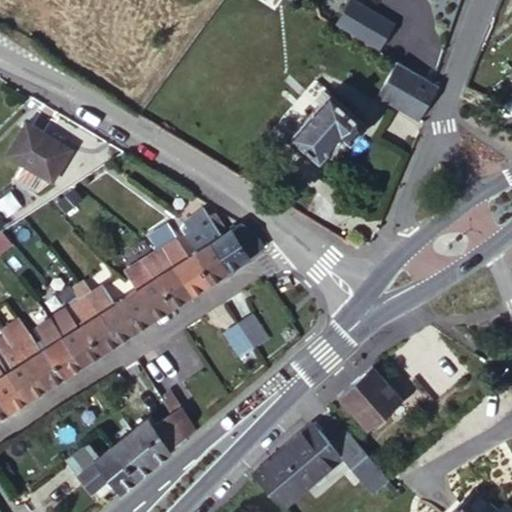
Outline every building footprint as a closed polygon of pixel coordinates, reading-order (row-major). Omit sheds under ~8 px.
[(343,0),(336,11),(333,16),(377,43),(391,21),(357,0),(343,0)] [(439,83),(402,62),(382,96),(419,117),(439,83)] [(329,88),(290,134),(318,158),(341,133),(349,139),(366,119),(329,88)] [(27,112),(5,146),(21,157),(41,171),(46,175),(68,142),(27,112)] [(32,184),(41,171),(21,157),(12,170),(32,184)] [(76,185),(63,196),(70,206),(84,195),(76,185)] [(207,211),(202,205),(187,215),(191,221),(203,237),(214,230),(216,234),(220,231),(209,214),(207,211)] [(225,228),(214,211),(209,214),(220,231),(225,228)] [(249,226),(239,220),(228,227),(247,257),(265,246),(249,226)] [(152,231),(160,243),(178,232),(170,221),(152,231)] [(203,237),(191,221),(186,224),(200,244),(208,239),(216,234),(214,230),(203,237)] [(208,239),(228,270),(247,257),(228,227),(225,228),(216,234),(208,239)] [(0,249),(12,240),(1,228),(0,229),(0,249)] [(178,232),(160,243),(172,262),(190,251),(178,232)] [(209,281),(228,270),(208,239),(200,244),(190,251),(209,281)] [(160,243),(153,247),(144,253),(144,254),(155,272),(172,262),(160,243)] [(191,293),(209,281),(190,251),(172,262),(191,293)] [(138,283),(153,274),(155,272),(144,254),(127,264),(138,283)] [(0,278),(7,287),(19,279),(0,256),(0,278)] [(153,274),(173,304),(191,293),(172,262),(155,272),(153,274)] [(136,285),(155,315),(173,304),(153,274),(138,283),(136,285)] [(102,280),(85,290),(98,309),(114,299),(102,280)] [(130,289),(117,296),(120,301),(136,327),(155,315),(136,285),(130,289)] [(98,309),(85,290),(69,300),(82,319),(98,309)] [(120,301),(117,296),(114,299),(98,309),(116,339),(130,331),(136,327),(120,301)] [(59,334),(60,333),(73,325),(61,307),(47,316),(53,324),(59,334)] [(98,309),(82,319),(79,321),(99,350),(116,339),(98,309)] [(269,333),(254,310),(239,319),(254,343),(269,333)] [(41,336),(37,338),(42,345),(51,339),(45,330),(53,324),(47,316),(46,314),(33,324),(41,336)] [(17,316),(0,326),(0,330),(1,332),(7,329),(13,339),(26,330),(17,316)] [(239,319),(224,329),(239,353),(254,343),(239,319)] [(60,333),(80,363),(99,350),(79,321),(73,325),(60,333)] [(45,330),(51,339),(59,334),(53,324),(45,330)] [(1,332),(0,332),(0,345),(12,364),(24,356),(13,339),(7,329),(1,332)] [(13,339),(24,356),(28,353),(37,348),(33,341),(26,330),(13,339)] [(42,345),(61,375),(80,363),(60,333),(59,334),(51,339),(42,345)] [(42,345),(37,338),(33,341),(37,348),(42,345)] [(0,345),(0,358),(6,368),(12,364),(0,345)] [(24,356),(43,386),(51,381),(61,375),(42,345),(37,348),(28,353),(24,356)] [(6,368),(24,398),(43,386),(24,356),(12,364),(6,368)] [(400,396),(372,362),(349,380),(338,391),(365,424),(400,396)] [(0,399),(6,408),(24,398),(6,368),(0,371),(0,399)] [(160,395),(166,391),(162,386),(156,391),(160,395)] [(160,395),(157,398),(165,409),(174,401),(166,391),(160,395)] [(195,425),(203,418),(182,395),(174,401),(195,425)] [(184,434),(195,425),(174,401),(165,409),(184,434)] [(125,411),(135,423),(144,416),(133,404),(127,408),(125,411)] [(150,422),(169,446),(184,434),(165,409),(150,422)] [(110,444),(136,474),(169,446),(150,422),(144,416),(135,423),(110,444)] [(251,473),(279,503),(339,452),(371,487),(387,473),(343,425),(328,439),(311,420),(251,473)] [(90,487),(109,473),(95,457),(101,452),(89,439),(65,456),(90,487)] [(109,473),(121,487),(136,474),(110,444),(101,452),(95,457),(109,473)] [(476,483),(449,511),(511,511),(511,500),(508,497),(501,504),(476,483)]
